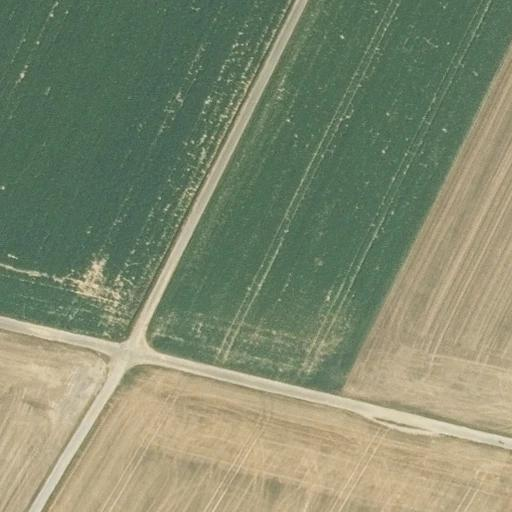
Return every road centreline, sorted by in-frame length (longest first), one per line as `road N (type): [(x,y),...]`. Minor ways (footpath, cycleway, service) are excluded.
road 1 (track): [(52,511),(140,360),(319,0)]
road 2 (track): [(0,325),(511,449)]
